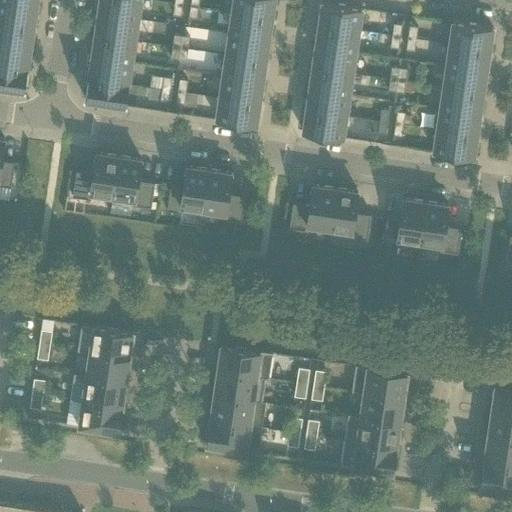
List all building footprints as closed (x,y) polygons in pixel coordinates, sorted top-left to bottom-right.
[(36,3),(13,0),(0,0),(0,20),(33,25),(36,3)] [(140,0),(99,0),(98,12),(137,18),(140,0)] [(233,0),(232,10),(271,16),(273,0),(233,0)] [(318,23),(358,29),(361,7),(322,1),(318,23)] [(182,4),(174,2),(172,14),(180,15),(182,4)] [(190,5),(188,16),(196,17),(198,6),(190,5)] [(271,16),(232,10),(228,32),(268,38),(271,16)] [(137,18),(98,12),(94,34),(134,40),(137,18)] [(33,25),(0,20),(0,42),(30,47),(33,25)] [(449,42),(489,48),(492,26),(452,20),(449,42)] [(358,29),(318,23),(315,44),(355,50),(358,29)] [(392,34),(400,36),(401,24),(393,23),(392,34)] [(407,37),(415,38),(417,26),(409,25),(407,37)] [(268,38),(228,32),(225,53),(265,59),(268,38)] [(91,56),(131,62),(134,40),(94,34),(91,56)] [(172,46),(180,47),(181,35),(174,34),(172,46)] [(400,36),(392,34),(390,46),(398,47),(400,36)] [(187,48),(189,36),(181,35),(180,47),(187,48)] [(415,38),(407,37),(406,48),(413,50),(415,38)] [(0,64),(27,68),(30,47),(0,42),(0,64)] [(489,48),(449,42),(446,64),(486,70),(489,48)] [(355,50),(315,44),(312,66),(352,72),(355,50)] [(178,59),(180,47),(172,46),(170,57),(178,59)] [(180,47),(178,59),(186,60),(187,48),(180,47)] [(222,75),(262,81),(265,59),(225,53),(222,75)] [(88,78),(128,83),(131,62),(91,56),(88,78)] [(27,68),(0,64),(0,86),(24,90),(27,68)] [(443,86),(483,92),(486,70),(446,64),(443,86)] [(309,88),(348,94),(352,72),(312,66),(309,88)] [(397,79),(399,67),(391,66),(389,78),(397,79)] [(397,79),(405,80),(407,68),(399,67),(397,79)] [(219,97),(259,103),(262,81),(222,75),(219,97)] [(162,88),(169,89),(171,77),(163,76),(162,88)] [(128,83),(88,78),(85,99),(125,105),(128,83)] [(185,91),(187,80),(179,78),(177,90),(185,91)] [(388,90),(395,91),(397,79),(389,78),(388,90)] [(405,80),(397,79),(395,91),(403,92),(405,80)] [(439,107),(479,113),(483,92),(443,86),(439,107)] [(162,88),(160,99),(168,101),(169,89),(162,88)] [(348,94),(309,88),(305,110),(345,116),(348,94)] [(185,91),(177,90),(176,102),(184,103),(185,91)] [(259,103),(219,97),(216,118),(255,124),(259,103)] [(436,129),(476,135),(479,113),(439,107),(436,129)] [(381,108),(379,120),(387,121),(389,109),(381,108)] [(345,116),(305,110),(302,131),(342,137),(345,116)] [(395,122),(403,123),(404,112),(396,111),(395,122)] [(387,121),(379,120),(377,131),(385,133),(387,121)] [(403,123),(395,122),(393,134),(401,135),(403,123)] [(476,135),(436,129),(433,151),(473,157),(476,135)] [(0,185),(10,187),(14,162),(1,160),(4,138),(0,137),(0,185)] [(112,196),(118,155),(96,151),(93,173),(76,170),(72,196),(90,198),(91,192),(112,196)] [(137,180),(140,158),(118,155),(112,196),(133,199),(132,205),(150,207),(154,182),(137,180)] [(208,168),(186,165),(183,186),(170,184),(166,209),(181,212),(182,206),(202,209),(208,168)] [(231,171),(208,168),(202,209),(223,212),(222,218),(241,221),(244,195),(228,193),(231,171)] [(329,228),(335,187),(312,184),(309,205),(292,202),(288,228),(307,231),(308,225),(329,228)] [(354,212),(357,190),(335,187),(329,228),(349,231),(348,237),(367,240),(371,214),(354,212)] [(425,200),(403,197),(399,218),(386,216),(383,242),(397,244),(398,238),(419,241),(425,200)] [(447,204),(425,200),(419,241),(440,244),(439,250),(457,253),(461,227),(444,225),(447,204)] [(81,324),(77,350),(89,352),(89,351),(129,357),(132,331),(81,324)] [(50,345),(52,331),(41,329),(39,343),(50,345)] [(50,345),(39,343),(37,358),(48,359),(50,345)] [(221,344),(217,370),(257,375),(257,376),(268,378),(272,352),(221,344)] [(86,375),(125,381),(129,357),(89,351),(89,352),(86,375)] [(355,364),(351,390),(363,392),(363,391),(403,397),(406,372),(355,364)] [(296,381),(307,383),(309,369),(298,367),(296,381)] [(324,385),(326,371),(315,369),(313,384),(324,385)] [(217,370),(213,394),(253,400),(253,399),(257,376),(257,375),(217,370)] [(74,373),(70,399),(82,401),(82,400),(122,406),(125,381),(86,375),(74,373)] [(34,378),(31,392),(42,394),(45,380),(34,378)] [(307,383),(296,381),(294,395),(305,397),(307,383)] [(324,385),(313,384),(311,398),(322,400),(324,385)] [(511,387),(495,385),(491,410),(511,413),(511,387)] [(360,415),(359,416),(399,422),(403,397),(363,391),(363,392),(360,415)] [(42,394),(31,392),(29,407),(40,408),(42,394)] [(213,394),(210,419),(261,426),(265,401),(253,399),(253,400),(213,394)] [(82,401),(78,425),(118,431),(122,406),(82,400),(82,401)] [(511,413),(491,410),(487,435),(511,438),(511,413)] [(348,413),(344,439),(396,446),(399,422),(359,416),(360,415),(348,413)] [(289,430),(300,432),(302,418),(291,416),(289,430)] [(210,419),(206,444),(258,451),(261,426),(210,419)] [(317,434),(319,420),(308,419),(305,433),(317,434)] [(300,432),(289,430),(287,445),(298,446),(300,432)] [(317,434),(305,433),(303,447),(314,449),(317,434)] [(511,438),(487,435),(484,459),(511,463),(511,438)] [(344,439),(340,464),(392,471),(396,446),(344,439)] [(511,463),(484,459),(480,484),(511,489),(511,463)] [(0,511),(71,511),(62,510),(0,501),(0,511)]
